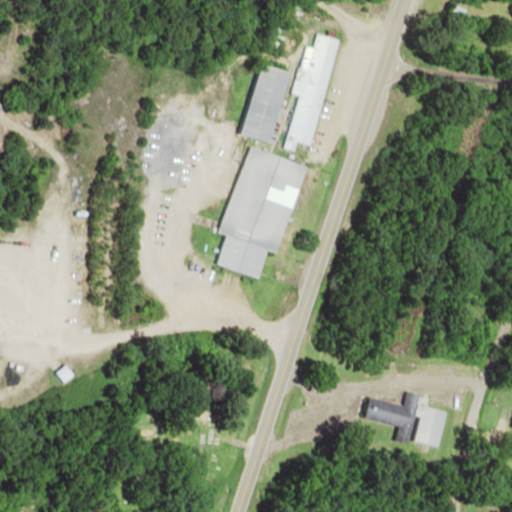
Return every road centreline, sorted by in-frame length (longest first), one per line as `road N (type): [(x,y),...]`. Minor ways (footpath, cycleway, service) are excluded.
road 1 (primary): [(226,511),(396,0)]
road 2 (residential): [(455,511),(455,428),(511,278)]
road 3 (residential): [(511,89),(400,61),(380,41)]
